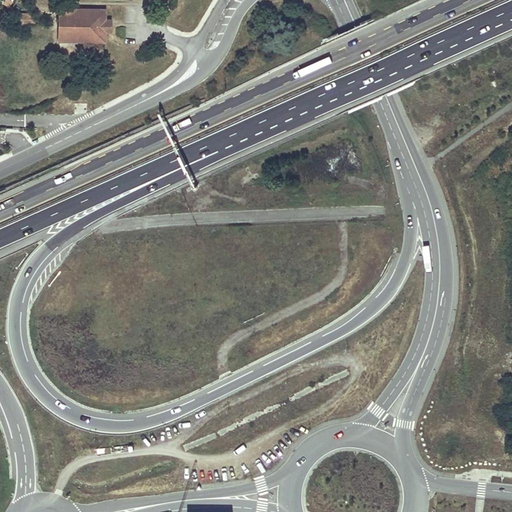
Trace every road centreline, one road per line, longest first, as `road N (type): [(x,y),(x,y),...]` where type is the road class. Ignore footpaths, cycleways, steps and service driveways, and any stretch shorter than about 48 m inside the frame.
road 1 (motorway): [(386,117),(410,213),(407,253),(390,290),(327,339),(138,424),(97,424),(47,399),(16,347),(18,293),(36,261),(72,229),(201,164),(234,132)]
road 2 (trunk): [(472,0),(0,209)]
road 3 (secondary): [(403,459),(403,424),(447,293),(446,245),(350,0)]
road 4 (secondary): [(386,117),(427,223),(430,302),(402,377),(350,435)]
road 5 (motorway): [(234,132),(511,9)]
road 6 (trunk): [(0,236),(234,132)]
road 7 (secondary): [(300,466),(263,484),(62,510)]
road 8 (unclassified): [(136,104),(208,68),(248,0)]
road 9 (unclassified): [(223,0),(186,64),(136,104)]
road 10 (trunk): [(0,385),(24,449),(23,510)]
road 11 (secondary): [(335,0),(386,117)]
